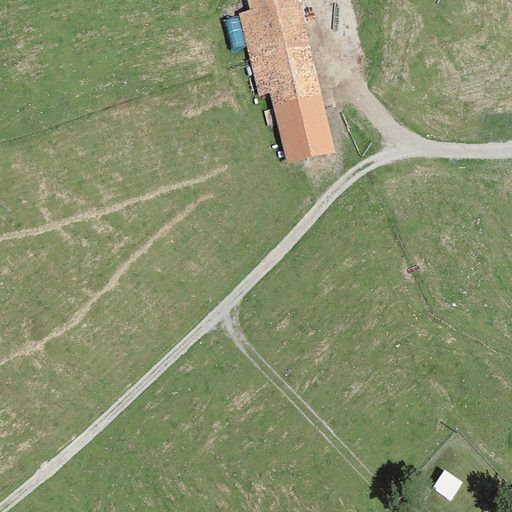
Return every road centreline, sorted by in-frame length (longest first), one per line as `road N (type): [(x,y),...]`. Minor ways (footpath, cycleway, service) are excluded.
road 1 (track): [(511,149),(419,149),(363,165),(120,407),(0,509)]
road 2 (track): [(215,316),(383,491)]
